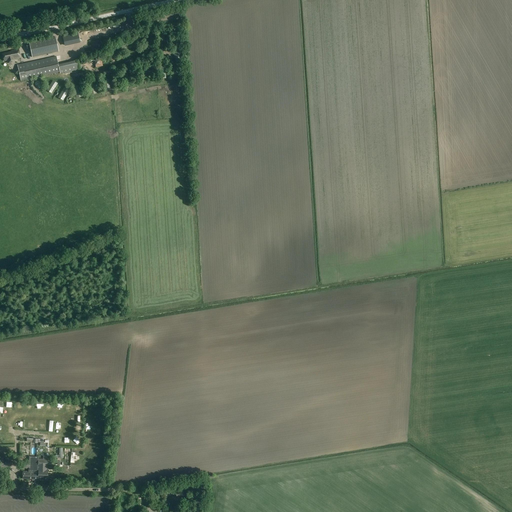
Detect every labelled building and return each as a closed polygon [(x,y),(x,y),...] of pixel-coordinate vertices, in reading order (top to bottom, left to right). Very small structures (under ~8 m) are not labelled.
[(77,32),(62,35),(65,46),(80,43),(77,32)] [(55,37),(29,43),(32,57),(58,51),(55,37)] [(123,49),(128,53),(136,45),(131,41),(127,45),(125,48),(123,49)] [(14,62),(14,59),(20,58),(18,50),(11,51),(11,53),(3,54),(4,61),(7,61),(8,63),(14,62)] [(56,57),(17,65),(18,68),(19,73),(20,76),(20,79),(21,81),(27,79),(60,72),(60,74),(64,73),(65,74),(72,72),(71,71),(73,71),(74,72),(78,71),(78,70),(80,69),(79,65),(78,62),(78,61),(58,65),(56,57)] [(94,58),(94,61),(99,60),(100,64),(95,65),(96,68),(103,66),(100,57),(94,58)] [(22,472),(22,479),(32,479),(32,481),(38,481),(38,480),(40,480),(40,481),(44,481),(47,481),(47,480),(48,469),(47,469),(47,466),(47,459),(47,456),(44,456),(43,456),(43,459),(38,459),(38,457),(28,457),(28,463),(23,463),(23,468),(28,468),(28,472),(22,472)]
